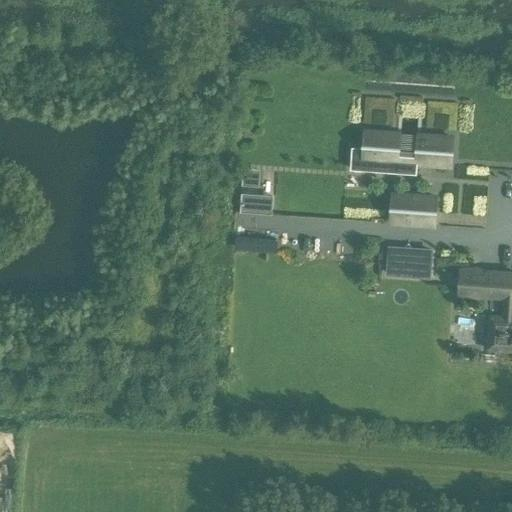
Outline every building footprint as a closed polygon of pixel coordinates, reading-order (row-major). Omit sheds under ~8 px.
[(414,174),(416,174),(417,163),(449,166),(451,137),(417,135),(415,157),(399,156),(400,133),(366,131),(364,159),(352,158),(351,169),(397,172),(398,167),(415,168),(414,174)] [(240,189),(255,189),(256,168),(241,167),(240,189)] [(435,197),(394,194),(392,223),(433,226),(435,197)] [(242,199),(241,211),(271,214),(272,202),(242,199)] [(275,248),(275,237),(235,235),(234,246),(275,248)] [(414,275),(428,276),(430,247),(416,246),(414,275)] [(511,273),(473,271),(471,295),(505,297),(503,330),(500,330),(500,335),(502,336),(502,347),(511,347),(511,273)]
